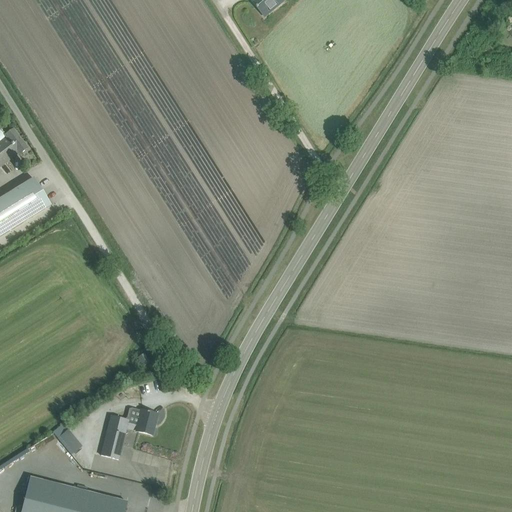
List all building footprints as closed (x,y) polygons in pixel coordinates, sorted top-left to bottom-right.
[(259,0),(254,5),(265,18),(265,17),(265,16),(276,7),(276,8),(283,2),(281,0),(259,0)] [(5,136),(6,138),(0,142),(0,168),(19,154),(20,155),(28,149),(13,130),(5,136)] [(0,198),(0,235),(51,204),(35,179),(34,178),(0,198)] [(150,363),(144,354),(138,358),(143,367),(150,363)] [(128,421),(126,429),(136,431),(136,432),(152,436),(158,415),(149,413),(150,412),(147,412),(147,413),(131,409),(128,421)] [(101,456),(119,461),(119,460),(121,452),(125,436),(128,433),(126,430),(126,429),(128,421),(123,420),(111,417),(101,455),(101,456)] [(60,437),(73,453),(82,447),(68,430),(60,437)] [(56,439),(50,445),(64,459),(69,453),(56,439)] [(22,510),(21,511),(125,511),(127,503),(117,500),(118,500),(116,499),(116,500),(109,498),(109,497),(108,497),(108,498),(104,497),(97,495),(86,492),(76,490),(30,478),(22,510)]
